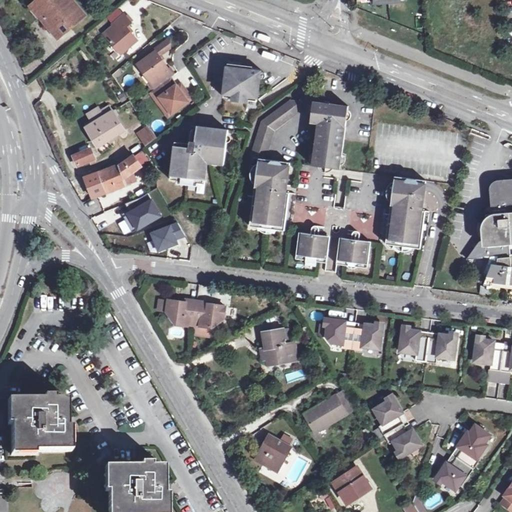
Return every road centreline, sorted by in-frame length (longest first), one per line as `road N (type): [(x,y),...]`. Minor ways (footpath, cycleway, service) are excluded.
road 1 (residential): [(113,268),(141,265),(511,314)]
road 2 (tertiary): [(113,278),(251,511)]
road 3 (secondary): [(325,43),(511,125)]
road 4 (secondary): [(511,108),(333,28)]
road 5 (secondary): [(196,0),(325,43)]
road 6 (tertiary): [(91,232),(27,114)]
road 7 (unknown): [(212,445),(326,382)]
road 8 (tertiary): [(0,104),(9,231)]
